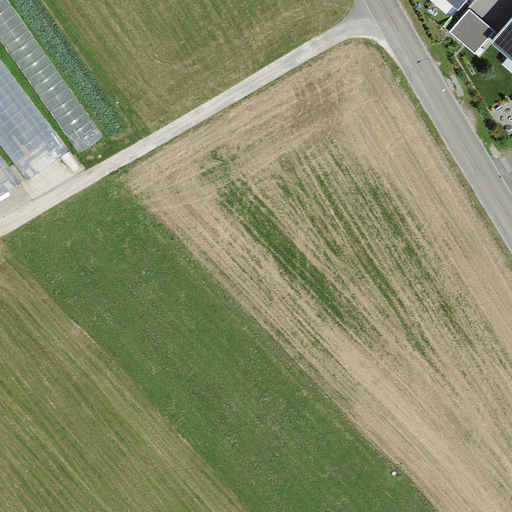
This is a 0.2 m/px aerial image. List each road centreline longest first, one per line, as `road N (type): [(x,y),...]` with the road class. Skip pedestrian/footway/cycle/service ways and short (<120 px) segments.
road 1 (track): [(387,6),(0,225)]
road 2 (tertiary): [(383,0),(511,224)]
